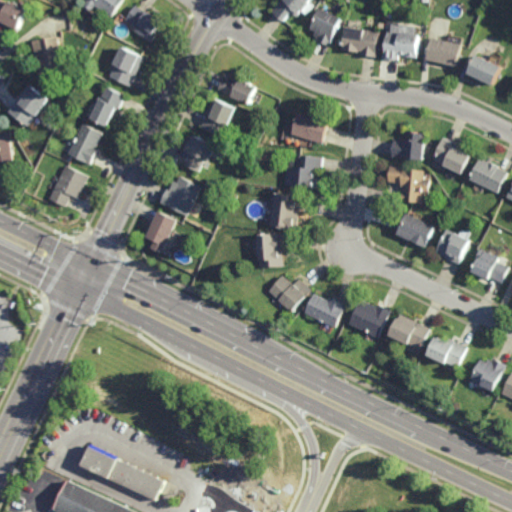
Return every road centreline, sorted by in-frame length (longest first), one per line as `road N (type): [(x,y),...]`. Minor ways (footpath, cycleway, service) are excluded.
road 1 (primary): [(511,471),(0,219)]
road 2 (primary): [(0,251),(511,502)]
road 3 (residential): [(228,0),(0,461)]
road 4 (residential): [(511,132),(449,104),(298,73),(197,0)]
road 5 (residential): [(371,94),(356,208),(359,252),(511,330)]
road 6 (residential): [(258,378),(314,445),(315,478),(299,511)]
